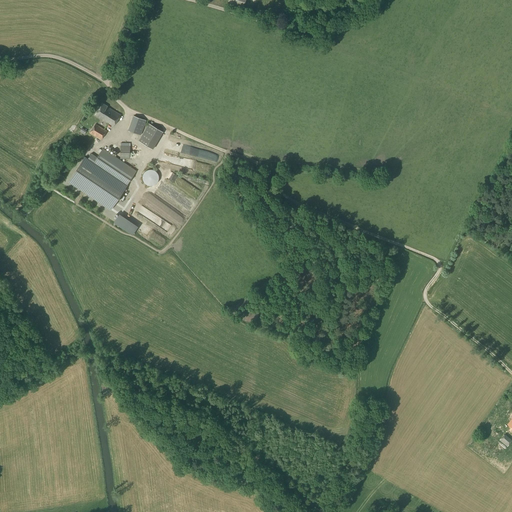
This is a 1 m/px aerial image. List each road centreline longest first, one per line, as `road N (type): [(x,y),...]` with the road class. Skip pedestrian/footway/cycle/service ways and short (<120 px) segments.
road 1 (track): [(134,112),(259,164),(295,202),(432,256),(438,268),(425,291),(428,304),(511,371)]
road 2 (track): [(49,188),(159,253),(214,183),(227,151)]
road 3 (residential): [(185,0),(268,24),(351,14),(367,0)]
